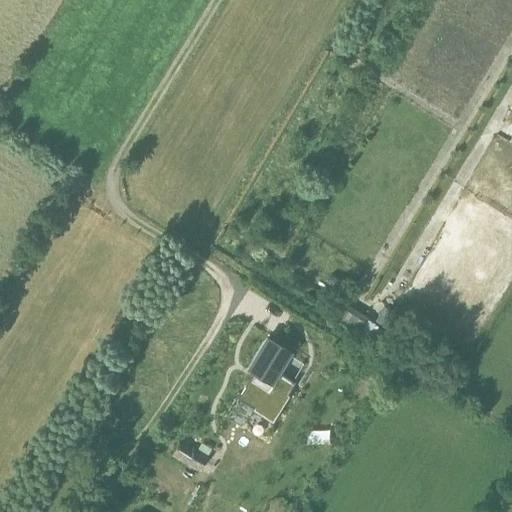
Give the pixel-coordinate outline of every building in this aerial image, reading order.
[(399,273),(411,273),(411,259),(413,259),(412,249),(398,250),(399,273)] [(410,290),(393,290),(393,298),(397,297),(398,314),(410,313),(410,290)] [(347,304),(338,319),(359,333),(368,318),(347,304)] [(277,401),(287,382),(276,376),(290,353),(266,339),(242,380),(277,401)] [(189,423),(169,456),(185,465),(206,434),(189,423)] [(245,453),(254,431),(240,425),(231,448),(245,453)]
